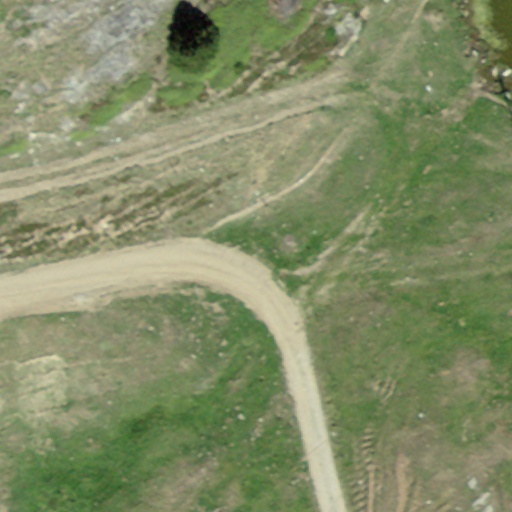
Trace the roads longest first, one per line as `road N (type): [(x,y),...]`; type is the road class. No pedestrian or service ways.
road 1 (track): [(326,511),(288,332),(251,275),(188,251)]
road 2 (track): [(188,251),(0,290)]
